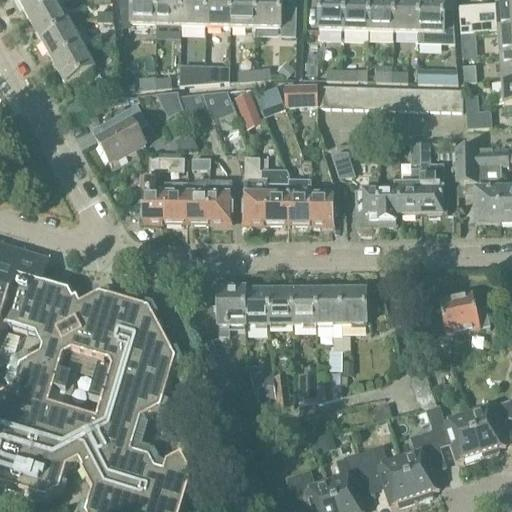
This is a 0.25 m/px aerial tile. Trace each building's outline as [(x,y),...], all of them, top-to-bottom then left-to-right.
[(28,23),(59,5),(55,0),(15,0),(28,23)] [(156,30),(157,0),(131,0),(131,29),(156,30)] [(181,31),(181,0),(157,0),(156,30),(181,31)] [(206,32),(206,0),(181,0),(181,31),(206,32)] [(231,32),(231,0),(206,0),(206,32),(231,32)] [(256,33),(256,0),(231,0),(231,32),(256,33)] [(282,0),(274,0),(256,0),(256,33),(281,34),(281,41),(296,42),(296,13),(282,13),(282,0)] [(344,36),(345,2),(320,1),(319,35),(344,36)] [(369,36),(370,3),(345,2),(344,36),(369,36)] [(394,37),(395,3),(370,3),(369,36),(394,37)] [(419,38),(420,4),(395,3),(394,37),(418,38),(419,38)] [(445,5),(420,4),(419,38),(418,38),(418,48),(455,49),(453,21),(445,21),(445,5)] [(40,45),(71,27),(59,5),(28,23),(40,45)] [(497,9),(459,11),(461,39),(476,38),(498,36),(511,35),(511,9),(497,10),(497,9)] [(113,16),(98,16),(97,26),(113,27),(113,16)] [(52,67),(83,49),(71,27),(40,45),(52,67)] [(511,35),(498,36),(500,61),(511,60),(511,35)] [(116,39),(100,38),(100,49),(116,49),(116,39)] [(476,38),(461,39),(463,63),(477,62),(476,38)] [(83,49),(52,67),(64,89),(96,71),(83,49)] [(511,60),(500,61),(502,86),(511,85),(511,60)] [(475,70),(463,71),(464,88),(476,87),(475,70)] [(180,71),(179,92),(190,91),(204,90),(205,79),(205,72),(180,71)] [(205,79),(204,90),(221,88),(229,88),(229,73),(205,72),(205,79)] [(254,75),(254,86),(270,84),(269,73),(254,75)] [(326,85),(342,85),(342,74),(327,74),(326,85)] [(342,74),(342,85),(358,86),(358,75),(342,74)] [(239,87),(254,86),(254,75),(238,76),(239,87)] [(392,87),(392,76),(376,76),(375,87),(392,87)] [(408,77),(392,76),(392,87),(408,88),(408,77)] [(442,88),(442,77),(427,77),(419,76),(418,88),(426,88),(442,88)] [(171,82),(155,83),(156,94),(172,93),(171,82)] [(139,85),(140,95),(156,94),(155,83),(139,85)] [(511,85),(502,86),(503,110),(511,109),(511,85)] [(106,98),(121,96),(121,87),(105,88),(106,98)] [(285,113),(319,112),(320,91),(286,90),(285,113)] [(330,112),(331,91),(320,91),(319,112),(330,112)] [(331,91),(330,112),(342,113),(342,92),(331,91)] [(286,115),(285,113),(278,92),(256,100),(264,123),(286,115)] [(342,92),(342,113),(353,113),(353,92),(342,92)] [(353,92),(353,113),(364,113),(365,92),(353,92)] [(365,92),(364,113),(375,114),(376,92),(365,92)] [(376,92),(375,114),(386,114),(387,93),(376,92)] [(387,93),(386,114),(398,114),(398,93),(387,93)] [(398,93),(398,114),(409,115),(409,93),(398,93)] [(409,93),(409,115),(420,115),(421,94),(409,93)] [(421,94),(420,115),(431,115),(432,94),(421,94)] [(431,115),(442,116),(443,94),(432,94),(431,115)] [(442,116),(454,116),(454,95),(443,94),(442,116)] [(464,95),(454,95),(454,116),(463,116),(464,95)] [(236,117),(228,97),(202,100),(209,119),(212,126),(236,117)] [(260,121),(250,97),(236,103),(245,125),(245,127),(260,121)] [(189,127),(209,119),(202,100),(179,102),(189,127)] [(465,101),(467,116),(468,134),(492,132),(491,116),(479,117),(478,101),(465,101)] [(97,145),(111,169),(146,149),(137,134),(147,128),(136,110),(110,124),(116,135),(97,145)] [(93,130),(99,128),(97,121),(90,123),(93,130)] [(191,138),(177,144),(181,154),(198,153),(191,138)] [(423,160),(423,150),(412,150),(412,170),(422,170),(421,160),(423,160)] [(422,170),(422,174),(423,220),(429,220),(429,222),(440,222),(440,220),(448,220),(447,205),(444,205),(443,170),(430,170),(429,150),(423,150),(423,160),(421,160),(422,170)] [(476,172),(501,171),(501,158),(508,158),(508,154),(456,155),(457,188),(476,188),(476,172)] [(501,158),(501,171),(511,170),(511,157),(508,158),(501,158)] [(356,182),(348,158),(336,158),(332,161),(339,183),(356,182)] [(149,176),(157,176),(158,162),(149,162),(149,176)] [(157,176),(185,177),(185,163),(158,162),(157,176)] [(261,177),(261,164),(251,163),(251,164),(246,164),(245,229),(267,229),(268,188),(268,184),(261,177)] [(211,175),(211,164),(192,164),(192,175),(211,175)] [(289,230),(289,185),(289,180),(286,176),(268,176),(268,164),(261,164),(261,177),(268,184),(268,188),(267,229),(289,230)] [(501,171),(476,172),(476,188),(477,188),(477,196),(478,229),(501,228),(502,196),(501,171)] [(423,220),(422,174),(412,174),(412,186),(401,186),(401,221),(423,220)] [(357,232),(381,232),(380,197),(379,197),(379,181),(369,181),(370,197),(357,197),(357,232)] [(143,227),(165,227),(166,189),(157,189),(157,183),(144,182),(143,227)] [(311,230),(311,202),(312,185),(289,185),(289,230),(311,230)] [(195,190),(188,189),(187,228),(209,228),(210,186),(195,186),(195,190)] [(210,186),(209,228),(231,229),(232,187),(210,186)] [(390,197),(380,197),(381,232),(396,231),(396,221),(401,221),(401,186),(390,186),(390,197)] [(187,228),(188,189),(166,189),(165,227),(187,228)] [(511,195),(502,196),(501,228),(511,227),(511,195)] [(311,202),(311,230),(333,231),(333,219),(338,219),(338,199),(324,199),(324,202),(311,202)] [(0,244),(0,338),(1,336),(7,332),(8,332),(36,340),(43,353),(40,361),(40,360),(28,367),(20,372),(14,392),(13,395),(0,401),(0,489),(46,504),(61,496),(68,472),(79,466),(83,473),(82,474),(93,495),(88,511),(183,511),(193,480),(182,459),(167,467),(165,476),(156,474),(150,462),(132,457),(142,425),(162,414),(176,365),(149,314),(100,300),(80,310),(71,292),(19,277),(26,253),(25,252),(23,258),(3,252),(4,246),(0,244)] [(246,330),(246,297),(246,295),(243,295),(240,293),(234,293),(231,296),(219,296),(219,342),(230,341),(230,332),(246,332),(246,330)] [(269,330),(293,330),(293,297),(283,297),(281,294),(274,295),(271,297),(268,297),(269,330)] [(293,330),(317,330),(317,297),(316,297),(313,294),(307,294),(304,297),(293,297),(293,330)] [(333,330),(333,341),(341,341),(341,330),(341,297),(332,297),(329,294),(323,294),(320,297),(317,297),(317,330),(333,330)] [(352,297),(341,297),(341,330),(367,330),(366,297),(364,297),(361,294),(355,294),(352,297)] [(246,330),(269,330),(268,297),(267,297),(264,295),(258,295),(255,297),(246,297),(246,330)] [(445,306),(440,307),(442,318),(424,322),(429,346),(447,342),(491,333),(487,316),(477,318),(473,300),(456,303),(456,301),(444,304),(445,306)] [(333,356),(342,356),(341,341),(333,341),(333,356)] [(341,341),(342,356),(350,356),(350,341),(341,341)] [(211,345),(200,350),(216,384),(227,378),(211,345)] [(434,352),(422,357),(428,374),(440,370),(434,352)] [(316,405),(316,379),(299,379),(299,405),(316,405)] [(278,414),(291,412),(287,380),(274,381),(278,414)] [(275,404),(273,381),(249,381),(257,405),(275,404)] [(510,423),(511,423),(511,405),(469,420),(483,463),(500,457),(498,453),(506,450),(498,424),(510,420),(510,423)] [(466,468),(483,463),(469,420),(445,428),(439,411),(427,416),(433,436),(437,444),(448,440),(457,466),(465,464),(466,468)] [(443,464),(437,444),(433,436),(411,443),(416,460),(402,464),(417,507),(433,501),(432,497),(440,494),(431,468),(443,464)] [(399,511),(401,511),(417,507),(402,464),(389,469),(383,452),(360,460),(370,488),(382,484),(390,510),(398,508),(399,511)] [(364,511),(358,492),(370,488),(360,460),(338,467),(343,484),(330,488),(337,511),(364,511)] [(337,511),(330,488),(316,493),(310,476),(287,484),(296,511),(298,511),(309,508),(310,511),(337,511)]
